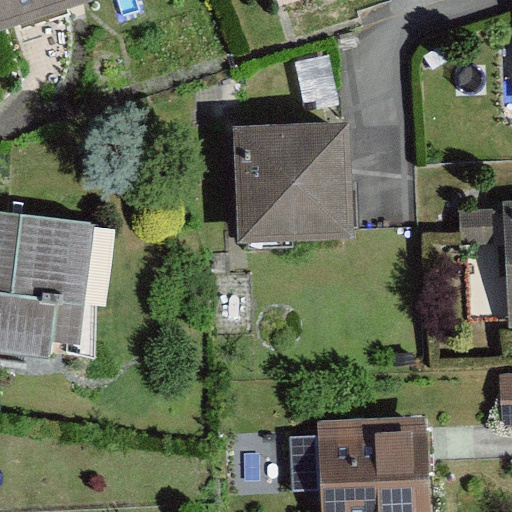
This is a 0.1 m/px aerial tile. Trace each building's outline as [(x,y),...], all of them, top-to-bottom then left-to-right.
[(233,113),(238,213),(337,209),(332,108),(233,113)] [(511,185),(453,186),(455,304),(511,303),(511,185)] [(0,329),(68,340),(88,203),(0,189),(0,329)] [(511,354),(496,354),(495,413),(511,413),(511,354)] [(414,511),(412,404),(315,406),(317,511),(414,511)]
